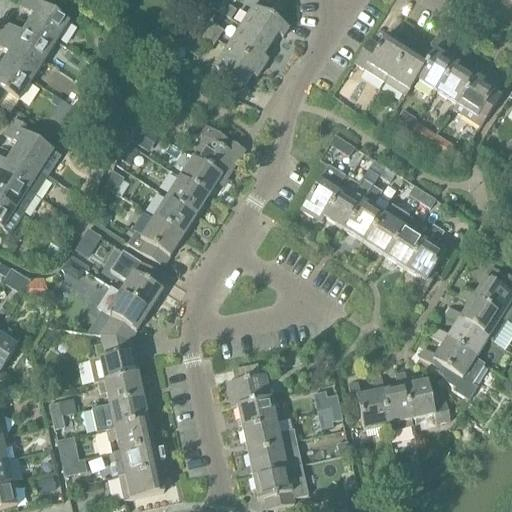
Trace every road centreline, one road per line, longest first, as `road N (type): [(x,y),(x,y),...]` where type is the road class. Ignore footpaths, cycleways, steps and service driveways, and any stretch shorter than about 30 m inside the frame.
road 1 (residential): [(235,249),(277,173),(292,110),(331,27)]
road 2 (residential): [(193,328),(315,309),(315,298),(235,249)]
road 3 (residential): [(223,511),(191,359),(193,328)]
